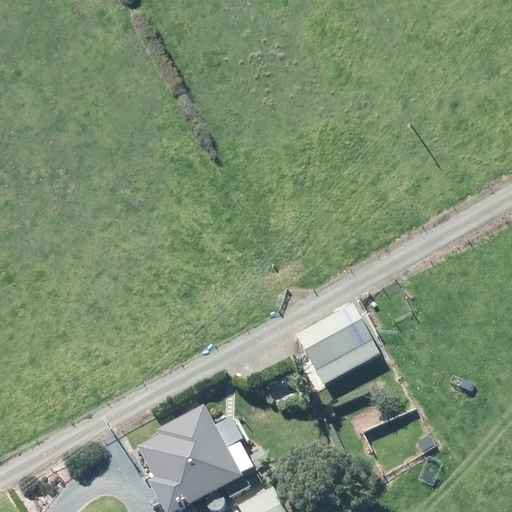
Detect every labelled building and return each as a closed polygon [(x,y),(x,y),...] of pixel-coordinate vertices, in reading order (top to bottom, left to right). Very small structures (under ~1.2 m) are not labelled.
[(385,358),(358,309),(302,339),(328,388),(385,358)] [(290,376),(266,389),(277,409),(301,396),(290,376)] [(233,453),(216,420),(209,409),(163,434),(165,438),(144,450),(153,467),(162,483),(156,487),(169,511),(187,511),(208,500),(227,489),(234,500),(253,489),(246,476),(256,471),(243,448),(233,453)] [(246,430),(243,430),(241,430),(237,433),(237,439),(240,443),(246,443),(250,439),(250,434),(246,430)] [(241,509),(242,511),(291,511),(278,488),(270,492),(241,509)]
